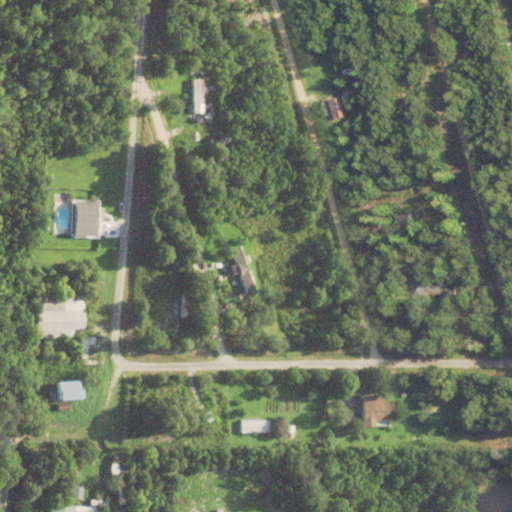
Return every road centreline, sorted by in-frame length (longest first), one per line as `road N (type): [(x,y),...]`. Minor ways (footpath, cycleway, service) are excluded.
road 1 (residential): [(123,365),(511,361)]
road 2 (residential): [(378,362),(272,0)]
road 3 (residential): [(123,365),(112,356),(139,0)]
road 4 (residential): [(511,299),(428,0)]
road 5 (residential): [(226,365),(155,115),(133,80)]
